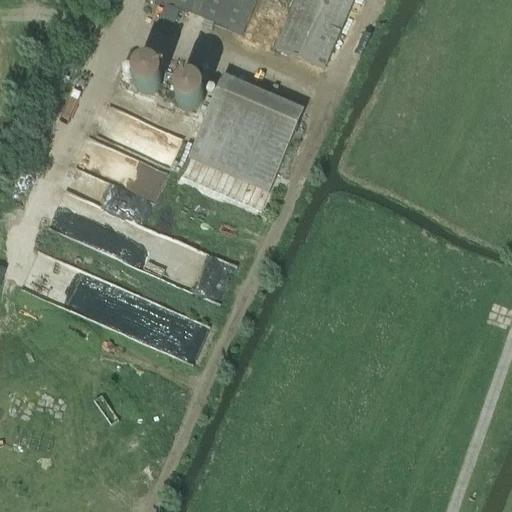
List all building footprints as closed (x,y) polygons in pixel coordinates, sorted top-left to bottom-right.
[(150,0),(149,3),(241,38),(256,0),(298,0),(275,52),(324,72),(355,0),(150,0)] [(158,28),(172,33),(178,20),(163,14),(158,28)] [(163,71),(138,63),(129,88),(154,97),(163,71)] [(177,109),(203,106),(200,81),(174,84),(177,109)] [(217,94),(189,160),(269,195),(298,129),(217,94)] [(75,172),(50,234),(222,302),(236,268),(128,225),(138,199),(133,198),(127,214),(114,209),(117,199),(113,198),(109,208),(95,202),(103,183),(75,172)]
